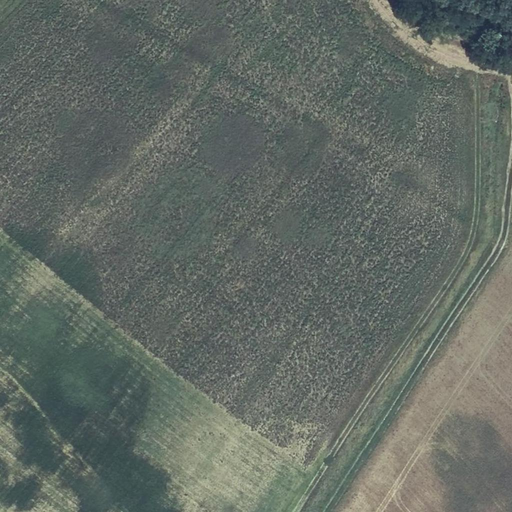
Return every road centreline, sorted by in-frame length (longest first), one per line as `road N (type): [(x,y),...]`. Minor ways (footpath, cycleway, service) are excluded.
road 1 (track): [(511,220),(503,250),(333,511)]
road 2 (track): [(383,0),(408,31),(511,72)]
